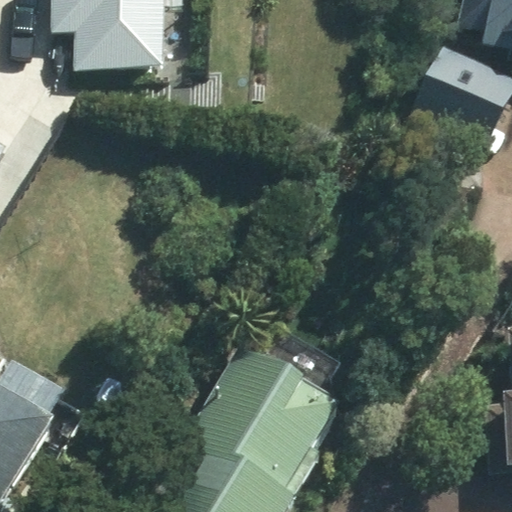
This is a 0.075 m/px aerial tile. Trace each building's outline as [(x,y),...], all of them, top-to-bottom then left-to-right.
[(47,0),(46,44),(73,44),(71,86),(157,88),(159,0),(47,0)] [(511,0),(465,0),(455,42),(511,55),(511,0)] [(511,342),(503,343),(507,417),(484,418),(488,488),(511,486),(511,342)] [(290,511),(309,482),(303,478),(333,429),(233,368),(181,453),(193,460),(184,476),(198,484),(180,511),(290,511)] [(0,511),(41,452),(30,445),(56,407),(10,375),(0,389),(0,511)]
